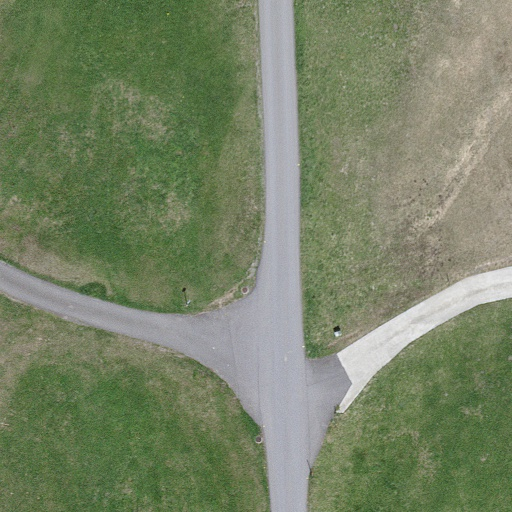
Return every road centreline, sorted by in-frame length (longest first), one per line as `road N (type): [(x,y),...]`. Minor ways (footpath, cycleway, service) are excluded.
road 1 (unclassified): [(263,0),(281,511)]
road 2 (track): [(0,281),(32,299),(169,340),(275,343)]
road 3 (track): [(511,287),(466,288),(277,420)]
